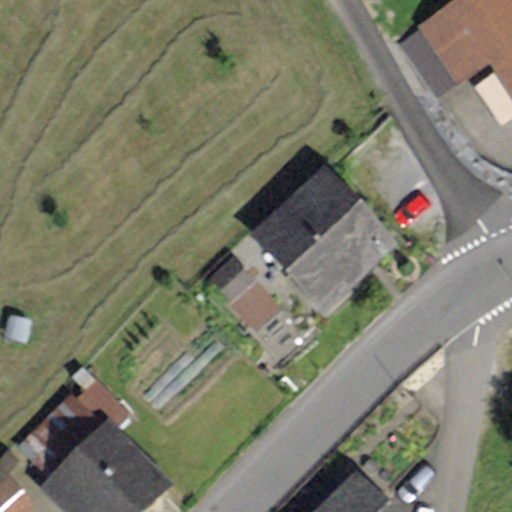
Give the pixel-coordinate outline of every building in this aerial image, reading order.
[(511,0),(462,0),(407,37),(453,107),(498,77),(511,98),(511,0)] [(325,178),(249,251),(323,327),(398,254),(325,178)] [(56,462),(104,402),(80,382),(31,442),(56,462)] [(111,441),(47,508),(51,511),(153,511),(169,496),(111,441)] [(11,452),(0,463),(0,511),(15,511),(44,482),(11,452)] [(365,511),(341,489),(318,511),(365,511)]
